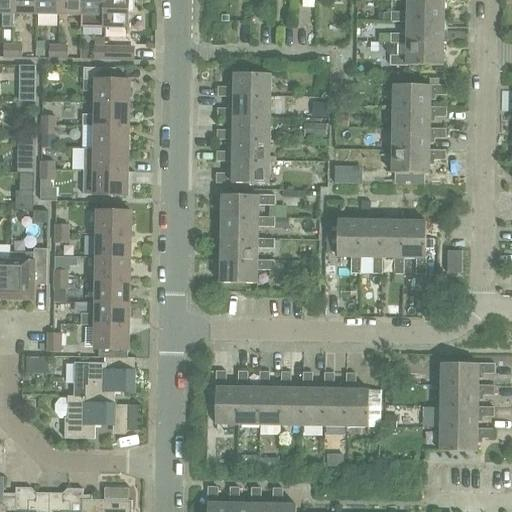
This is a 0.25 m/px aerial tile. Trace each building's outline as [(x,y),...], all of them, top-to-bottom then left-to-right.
[(13,0),(0,0),(0,14),(13,15),(13,0)] [(35,0),(13,0),(13,15),(35,15),(35,0)] [(58,0),(35,0),(35,15),(58,16),(58,0)] [(58,0),(58,16),(81,16),(81,0),(58,0)] [(81,0),(81,16),(81,28),(106,29),(106,0),(81,0)] [(106,0),(106,29),(129,29),(129,15),(137,15),(137,0),(106,0)] [(391,23),(407,23),(444,24),(445,2),(408,1),(408,13),(392,13),(391,23)] [(444,45),(444,24),(407,23),(407,35),(391,35),(391,44),(407,44),(444,45)] [(443,66),(444,45),(407,44),(407,56),(391,56),(390,66),(408,66),(443,66)] [(4,46),(4,59),(13,59),(13,46),(4,46)] [(13,46),(13,59),(22,59),(22,46),(13,46)] [(50,47),(50,60),(59,60),(59,47),(50,47)] [(59,47),(59,60),(68,60),(68,47),(59,47)] [(95,60),(104,61),(104,48),(95,48),(95,60)] [(104,61),(113,61),(113,48),(104,48),(104,61)] [(129,60),(129,48),(113,48),(113,60),(129,60)] [(96,81),(95,105),(130,105),(130,81),(115,81),(116,69),(84,69),(84,81),(96,81)] [(218,97),(234,97),(271,98),(271,75),(235,74),(234,92),(230,92),(230,88),(218,87),(218,97)] [(394,86),(394,107),(431,108),(431,91),(436,91),(436,96),(447,96),(447,86),(430,86),(394,86)] [(271,119),(271,98),(234,97),(234,113),(229,113),(229,109),(218,109),(218,118),(234,119),(271,119)] [(129,128),(130,105),(95,105),(95,128),(129,128)] [(393,129),(430,129),(430,113),(435,113),(435,117),(446,117),(447,108),(431,108),(394,107),(393,129)] [(43,117),(42,126),(55,126),(56,117),(43,117)] [(270,141),(271,119),(234,119),(234,135),(229,135),(229,131),(218,130),(218,140),(233,140),(270,141)] [(304,137),(325,138),(326,125),(305,124),(304,137)] [(55,135),(55,126),(42,126),(42,135),(55,135)] [(129,151),(129,128),(95,128),(94,150),(129,151)] [(393,129),(393,151),(430,151),(430,134),(435,134),(435,139),(446,139),(446,130),(430,129),(393,129)] [(270,162),(270,141),(233,140),(233,157),(228,157),(229,152),(217,152),(217,161),(233,162),(270,162)] [(129,151),(94,150),(94,173),(129,174),(129,151)] [(430,151),(393,151),(392,173),(429,174),(430,156),(435,156),(435,161),(446,161),(446,151),(430,151)] [(33,173),(33,152),(19,152),(18,173),(33,173)] [(270,184),(270,162),(233,162),(233,178),(228,178),(228,174),(217,174),(217,184),(234,184),(270,184)] [(42,163),(42,172),(54,172),(55,163),(42,163)] [(54,181),(54,172),(42,172),(41,181),(54,181)] [(128,197),(129,174),(94,173),(94,196),(128,197)] [(223,195),(222,216),(259,217),(260,205),(275,206),(276,196),(259,195),(258,196),(223,195)] [(34,198),(16,197),(16,211),(33,212),(34,198)] [(97,235),(131,235),(132,213),(97,212),(97,235)] [(222,239),(259,239),(259,227),(275,227),(275,218),(259,217),(222,216),(222,239)] [(361,274),(361,258),(362,221),(339,220),(338,257),(352,258),(351,274),(361,274)] [(362,221),(361,258),(374,258),(373,274),(382,275),(383,258),(383,221),(362,221)] [(383,221),(383,258),(395,258),(395,275),(404,275),(404,259),(405,222),(383,221)] [(405,222),(404,259),(416,259),(416,275),(427,275),(427,258),(426,258),(427,222),(405,222)] [(69,226),(56,226),(56,235),(69,235),(69,226)] [(69,235),(56,235),(55,244),(68,244),(69,235)] [(131,258),(131,235),(97,235),(96,257),(131,258)] [(222,239),(221,260),(258,261),(258,249),(274,249),(275,240),(259,239),(222,239)] [(11,261),(10,301),(34,301),(34,280),(46,280),(46,286),(47,286),(48,250),(34,250),(34,262),(11,261)] [(448,251),(448,252),(448,274),(462,274),(463,252),(448,251)] [(131,281),(131,258),(96,257),(96,280),(131,281)] [(274,261),(258,261),(221,260),(221,283),(258,284),(258,270),(274,271),(274,261)] [(0,300),(10,301),(11,261),(0,261),(0,300)] [(68,271),(55,271),(55,280),(68,281),(68,271)] [(55,280),(54,289),(67,290),(68,281),(55,280)] [(130,304),(131,281),(96,280),(95,303),(130,304)] [(130,326),(130,304),(95,303),(95,326),(130,326)] [(129,351),(130,326),(95,326),(95,350),(99,350),(99,362),(128,362),(128,351),(129,351)] [(48,334),(48,343),(61,344),(61,335),(48,334)] [(61,344),(48,343),(48,353),(61,353),(61,344)] [(49,358),(27,358),(27,374),(49,374),(49,358)] [(75,401),(115,402),(115,396),(135,397),(135,376),(131,375),(131,363),(106,362),(106,368),(75,367),(75,401)] [(442,364),(442,386),(479,387),(479,370),(484,370),(484,375),(495,375),(495,365),(478,364),(478,365),(442,364)] [(238,426),(238,389),(222,388),(222,383),(226,383),(227,373),(217,372),(216,390),(217,390),(216,425),(238,426)] [(239,373),(238,389),(238,426),(259,426),(260,389),(244,389),(244,384),(248,384),(248,373),(239,373)] [(260,373),(260,389),(259,426),(281,426),(281,389),(265,389),(265,384),(269,384),(270,373),(260,373)] [(281,389),(281,426),(302,427),(303,390),(287,390),(287,385),(291,385),(291,374),(282,374),(281,389)] [(303,390),(302,427),(324,427),(325,390),(308,390),(309,385),(313,385),(313,374),(303,374),(303,390)] [(325,374),(325,390),(324,427),(346,428),(346,391),(330,390),(330,385),(334,385),(334,374),(325,374)] [(347,374),(346,391),(346,428),(369,428),(370,391),(352,391),(352,386),(356,386),(356,375),(347,374)] [(495,387),(479,387),(442,386),(441,407),(478,408),(479,392),(483,392),(484,396),(494,397),(495,387)] [(115,410),(115,402),(75,401),(68,401),(64,401),(59,407),(59,415),(63,421),(68,421),(68,423),(65,423),(65,443),(95,444),(95,430),(115,430),(114,437),(130,437),(132,433),(145,434),(145,410),(129,410),(115,410)] [(441,407),(441,429),(478,430),(478,413),(483,413),(483,418),(494,418),(494,409),(478,408),(441,407)] [(494,430),(478,430),(441,429),(440,453),(477,453),(478,435),(483,435),(483,440),(494,440),(494,430)] [(327,467),(344,467),(344,454),(327,454),(327,467)] [(238,467),(253,468),(253,456),(238,455),(238,467)] [(218,488),(208,488),(208,505),(209,505),(208,511),(230,511),(230,505),(214,504),(214,499),(218,499),(218,488)] [(230,488),(230,505),(230,511),(251,511),(252,505),(235,505),(235,500),(240,500),(240,489),(230,488)] [(16,499),(2,499),(0,499),(0,511),(28,511),(29,501),(36,502),(37,494),(32,489),(16,489),(16,499)] [(252,489),(252,505),(251,511),(272,511),(273,505),(257,505),(257,500),(261,500),(261,489),(252,489)] [(273,489),(273,505),(272,511),(296,511),(297,506),(278,505),(279,500),(283,501),(283,489),(273,489)] [(132,511),(132,501),(83,500),(84,490),(68,490),(63,494),(63,502),(70,502),(70,511),(132,511)] [(36,511),(36,502),(29,501),(28,511),(36,511)] [(70,511),(70,502),(63,502),(62,511),(70,511)]
